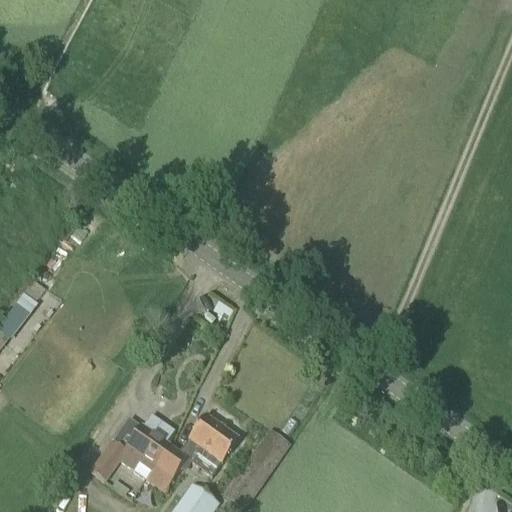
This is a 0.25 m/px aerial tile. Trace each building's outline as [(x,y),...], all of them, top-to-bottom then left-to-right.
[(0,331),(13,341),(48,292),(33,282),(0,327),(0,331)] [(178,457),(168,450),(152,474),(147,481),(164,493),(187,461),(212,479),(238,443),(204,419),(178,457)] [(152,474),(168,450),(141,431),(124,455),(111,446),(99,462),(91,474),(105,484),(121,463),(133,472),(147,481),(152,474)] [(269,434),(223,499),(242,511),(243,511),(289,448),(269,434)] [(214,511),(218,507),(190,488),(173,511),(214,511)]
